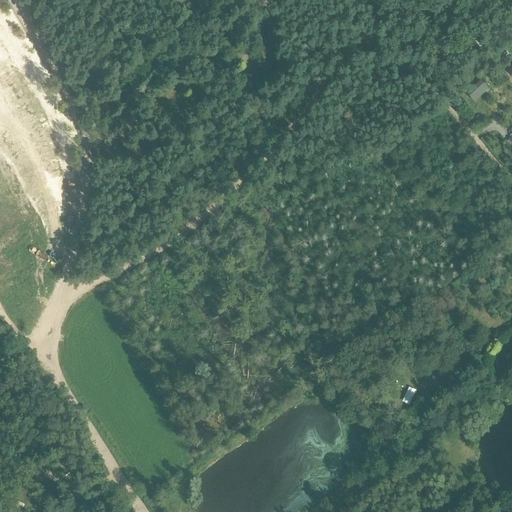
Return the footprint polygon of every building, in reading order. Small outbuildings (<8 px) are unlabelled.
[(184,0),(195,15),(199,12),(191,0),(184,0)] [(192,0),(200,11),(205,7),(200,0),(192,0)] [(449,64),(448,75),(453,81),(462,74),(458,68),(481,50),(474,42),(451,60),(454,63),(451,63),(449,64)] [(243,47),(232,61),(242,68),(253,54),(243,47)] [(212,51),(209,56),(217,63),(221,59),(212,51)] [(506,52),(498,60),(502,65),(511,56),(506,52)] [(145,73),(132,62),(129,67),(142,77),(145,73)] [(479,80),(466,92),(475,102),(488,90),(479,80)] [(156,183),(160,187),(171,174),(166,170),(156,183)] [(129,189),(128,188),(133,184),(124,174),(119,178),(114,183),(124,194),(129,189)] [(172,174),(163,184),(168,189),(177,178),(172,174)] [(188,190),(198,195),(202,187),(192,182),(188,190)] [(504,256),(505,255),(510,251),(504,244),(499,247),(498,248),(504,256)] [(476,265),(472,268),(473,271),(474,270),(476,273),(468,278),(476,289),(494,276),(485,263),(477,268),(476,265)] [(376,413),(385,406),(369,383),(367,385),(363,379),(356,384),(360,390),(376,413)]
